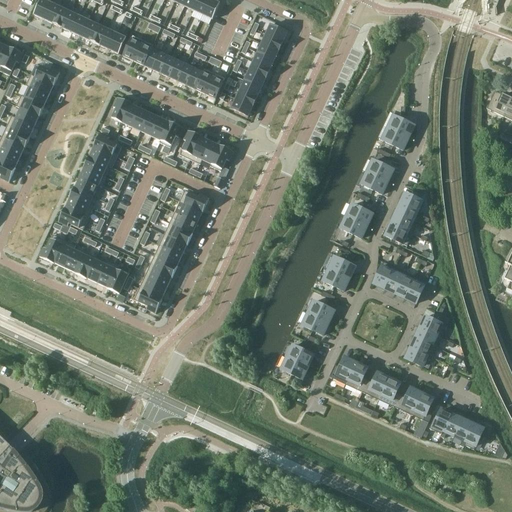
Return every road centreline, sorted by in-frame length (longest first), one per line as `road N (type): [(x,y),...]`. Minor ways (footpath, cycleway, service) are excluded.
road 1 (residential): [(254,139),(162,328),(152,331),(0,259)]
road 2 (residential): [(361,14),(420,22),(434,37),(423,68),(419,137),(374,239),(362,288)]
road 3 (residential): [(154,397),(181,342),(218,319),(294,157)]
road 4 (residential): [(0,245),(84,62)]
road 5 (residential): [(84,62),(254,139)]
road 6 (residential): [(252,0),(305,26),(254,139)]
road 7 (residential): [(294,157),(361,14)]
road 8 (residential): [(135,442),(0,380)]
road 9 (residential): [(362,288),(417,313),(392,370)]
